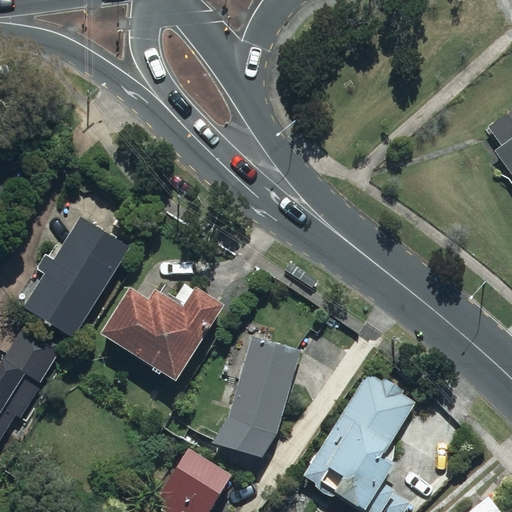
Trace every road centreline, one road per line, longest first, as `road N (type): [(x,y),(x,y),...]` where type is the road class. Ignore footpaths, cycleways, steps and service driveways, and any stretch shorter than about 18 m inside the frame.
road 1 (primary): [(191,130),(90,60),(0,30)]
road 2 (primary): [(356,249),(230,170),(191,130)]
road 3 (primary): [(356,249),(511,377)]
road 4 (primary): [(249,100),(356,249)]
road 5 (primary): [(191,130),(150,61),(150,0)]
road 6 (primary): [(170,0),(214,44),(249,100)]
